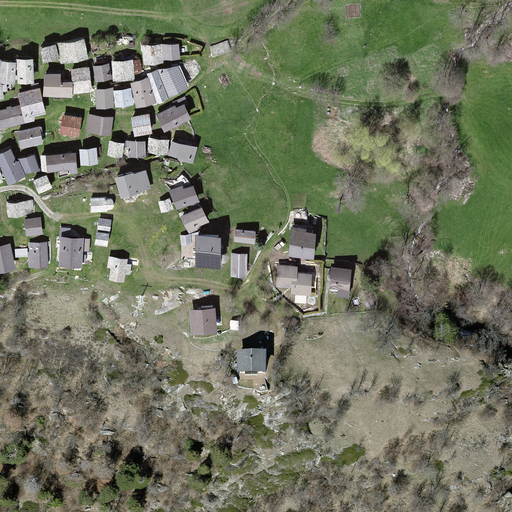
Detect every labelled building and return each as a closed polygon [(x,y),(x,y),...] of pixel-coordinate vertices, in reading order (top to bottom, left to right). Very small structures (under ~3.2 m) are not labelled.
[(84,40),(59,44),(62,64),(88,59),(84,40)] [(58,61),(54,46),(41,50),(44,63),(58,61)] [(177,46),(144,48),(145,64),(162,62),(162,59),(178,58),(177,46)] [(33,60),(19,59),(19,82),(33,82),(33,60)] [(139,61),(113,63),(115,80),(133,78),(133,73),(140,72),(139,61)] [(14,64),(2,62),(1,83),(13,85),(14,64)] [(107,65),(94,66),(95,83),(109,81),(107,65)] [(89,68),(71,69),(72,83),(73,94),(91,92),(89,68)] [(148,79),(132,84),(137,107),(155,103),(168,98),(187,87),(178,68),(157,71),(147,75),(148,79)] [(59,76),(44,76),(44,96),(72,96),(72,83),(59,82),(59,76)] [(114,89),(97,89),(98,108),(114,108),(114,89)] [(131,89),(116,91),(118,107),(133,105),(131,89)] [(22,106),(0,112),(0,127),(32,120),(31,117),(44,113),(38,90),(19,95),(22,106)] [(175,107),(157,116),(165,131),(189,119),(183,106),(187,104),(184,98),(173,103),(175,107)] [(148,114),(131,118),(135,136),(152,133),(148,114)] [(112,118),(90,115),(87,130),(110,134),(112,118)] [(64,117),(61,132),(77,135),(80,120),(64,117)] [(38,129),(18,133),(21,147),(41,143),(38,129)] [(167,141),(151,139),(150,152),(166,153),(167,141)] [(123,144),(111,143),(109,154),(121,156),(123,144)] [(144,143),(129,143),(129,156),(144,156),(144,143)] [(194,149),(172,143),(169,156),(191,161),(194,149)] [(10,150),(0,154),(0,162),(9,182),(22,176),(10,150)] [(95,150),(81,151),(82,164),(96,163),(95,150)] [(74,154),(46,157),(47,171),(70,169),(70,173),(76,172),(74,154)] [(33,156),(21,160),(25,174),(38,170),(33,156)] [(146,171),(115,177),(122,198),(151,189),(146,171)] [(50,188),(46,177),(35,182),(39,192),(50,188)] [(181,188),(171,192),(177,209),(198,201),(192,187),(182,191),(181,188)] [(106,199),(91,199),(92,211),(106,211),(106,210),(110,209),(111,209),(112,208),(112,207),(113,206),(113,204),(112,202),(112,201),(110,200),(106,200),(106,199)] [(169,199),(159,202),(162,211),(172,209),(169,199)] [(31,202),(7,204),(8,216),(32,213),(31,202)] [(201,207),(182,217),(189,232),(208,223),(201,207)] [(40,219),(24,221),(27,236),(43,234),(40,219)] [(112,223),(99,221),(95,243),(107,246),(112,223)] [(304,231),(293,230),(290,255),(312,257),(314,236),(304,235),(304,231)] [(254,233),(236,231),(235,241),(253,243),(254,233)] [(192,234),(181,235),(181,245),(192,244),(192,234)] [(219,237),(197,237),(196,266),(218,267),(219,237)] [(82,241),(62,239),(60,265),(80,267),(82,241)] [(30,245),(30,266),(46,266),(46,244),(30,245)] [(8,246),(0,248),(0,271),(13,268),(8,246)] [(246,256),(232,255),(231,276),(245,277),(246,256)] [(126,261),(110,259),(109,267),(112,267),(110,279),(123,281),(124,273),(129,274),(130,266),(125,265),(126,261)] [(296,268),(279,267),(277,285),(292,286),(292,293),(309,294),(311,276),(296,275),(296,268)] [(350,271),(332,269),(330,288),(339,289),(338,295),(347,296),(350,271)] [(214,310),(191,312),(193,333),(215,332),(214,310)] [(266,351),(238,351),(238,374),(266,373),(266,351)]
